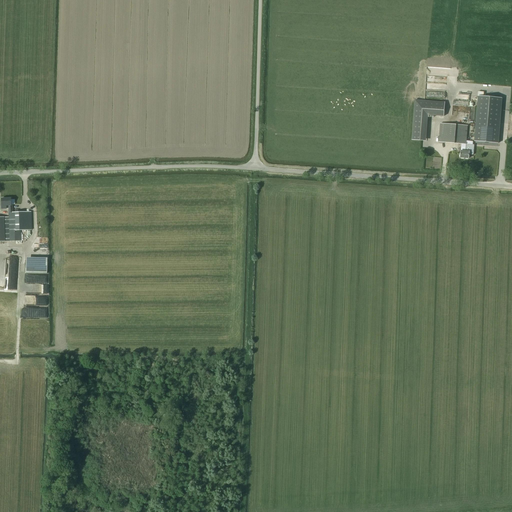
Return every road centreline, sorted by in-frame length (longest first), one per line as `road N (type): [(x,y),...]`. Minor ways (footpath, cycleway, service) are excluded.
road 1 (unclassified): [(255,168),(511,187)]
road 2 (unclassified): [(0,173),(255,168)]
road 3 (unclassified): [(255,168),(260,0)]
